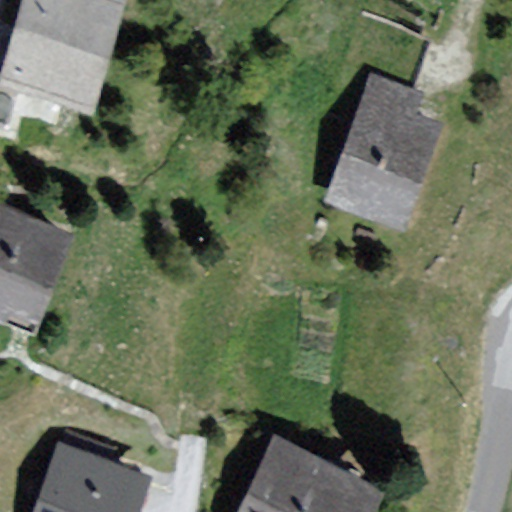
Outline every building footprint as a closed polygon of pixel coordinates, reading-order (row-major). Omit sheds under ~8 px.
[(133,0),(31,0),(6,86),(101,113),(133,0)] [(458,105),(379,76),(332,203),(411,232),(458,105)] [(81,230),(9,204),(0,230),(0,311),(46,327),(81,230)] [(381,511),(394,486),(284,436),(249,511),(381,511)] [(139,511),(154,467),(61,438),(37,511),(139,511)]
